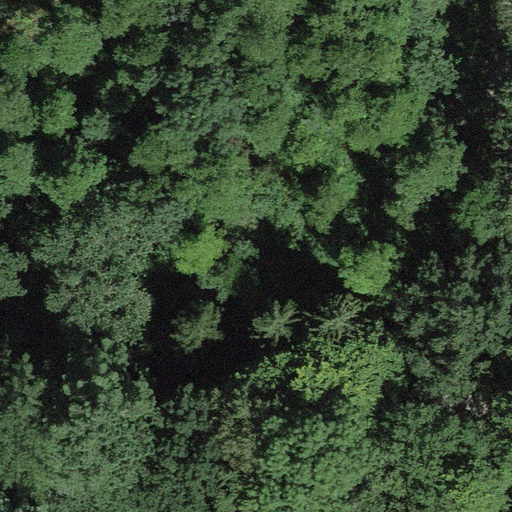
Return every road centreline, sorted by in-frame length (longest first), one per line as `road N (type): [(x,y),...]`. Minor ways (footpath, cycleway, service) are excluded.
road 1 (track): [(511,419),(371,399),(82,388),(0,393)]
road 2 (track): [(511,129),(501,35),(506,0)]
